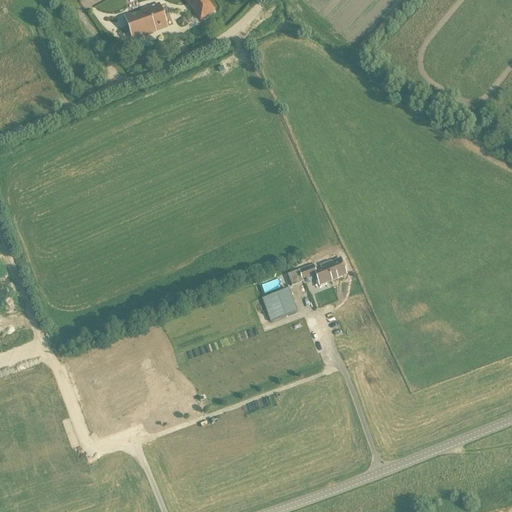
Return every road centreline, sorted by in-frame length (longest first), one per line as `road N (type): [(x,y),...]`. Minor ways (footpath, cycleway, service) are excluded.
road 1 (track): [(258,0),(234,30),(0,134)]
road 2 (tertiary): [(270,511),(511,419)]
